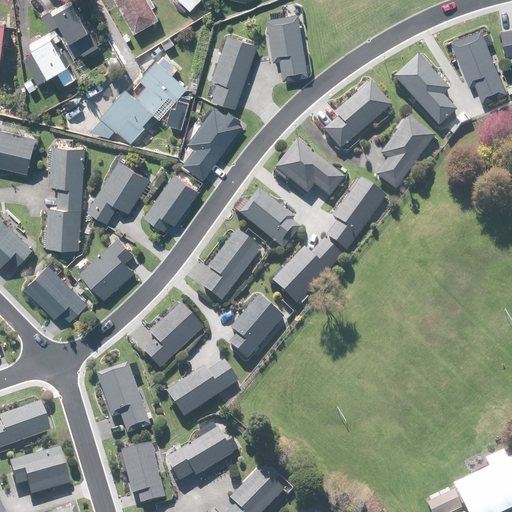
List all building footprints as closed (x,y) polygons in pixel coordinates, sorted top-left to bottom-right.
[(103,43),(78,0),(69,0),(56,8),(74,40),(67,43),(76,58),(103,43)] [(118,0),(137,32),(162,17),(152,0),(118,0)] [(182,0),(193,10),(201,0),(182,0)] [(312,75),(302,12),(268,17),(275,60),(282,59),(285,79),(312,75)] [(0,58),(6,59),(11,19),(0,18),(0,58)] [(511,27),(502,29),(507,56),(511,54),(511,27)] [(505,93),(480,28),(449,40),(467,87),(472,85),(479,103),(505,93)] [(79,77),(52,30),(33,41),(37,50),(25,57),(40,82),(60,71),(67,84),(79,77)] [(208,97),(238,107),(260,43),(230,32),(208,97)] [(157,42),(163,52),(176,44),(170,34),(157,42)] [(129,84),(102,115),(132,142),(158,114),(162,117),(191,85),(177,73),(182,68),(164,52),(142,77),(149,83),(140,93),(129,84)] [(422,55),(397,77),(442,127),(460,111),(446,95),(453,89),(422,55)] [(326,129),(343,149),(394,106),(373,81),(337,112),(341,117),(326,129)] [(184,163),(206,179),(247,121),(230,109),(228,112),(217,104),(190,142),(196,146),(184,163)] [(378,175),(399,190),(439,136),(410,116),(383,153),(390,158),(378,175)] [(39,135),(0,125),(0,165),(30,173),(39,135)] [(348,177),(300,139),(277,168),(311,195),(318,186),(332,197),(348,177)] [(81,248),(88,145),(52,143),(50,165),(53,165),(52,184),(60,185),(59,205),(50,205),(49,225),(46,225),(45,246),(81,248)] [(122,157),(90,208),(110,220),(119,206),(131,213),(153,176),(122,157)] [(176,171),(146,214),(167,229),(173,221),(178,224),(202,189),(176,171)] [(338,219),(327,234),(348,249),(387,196),(360,177),(332,214),(338,219)] [(263,189),(243,213),(286,249),(304,228),(295,221),(298,218),(263,189)] [(36,247),(0,213),(0,264),(2,267),(12,257),(20,264),(36,247)] [(203,286),(224,302),(264,249),(239,230),(210,267),(215,271),(203,286)] [(121,234),(82,270),(107,298),(138,270),(128,260),(137,253),(121,234)] [(305,247),(274,280),(299,303),(344,254),(325,237),(311,252),(305,247)] [(91,302),(51,262),(27,285),(57,317),(63,311),(73,320),(91,302)] [(231,343),(251,359),(288,316),(262,294),(233,328),(239,333),(231,343)] [(146,350),(163,369),(207,328),(184,303),(152,332),(158,339),(146,350)] [(169,391),(187,418),(241,381),(226,359),(210,370),(207,366),(169,391)] [(154,425),(131,362),(99,373),(115,418),(123,416),(129,434),(154,425)] [(0,422),(0,447),(50,430),(39,401),(0,414),(0,416),(2,422),(0,422)] [(202,438),(169,458),(183,481),(196,472),(199,477),(236,454),(217,422),(199,433),(202,438)] [(156,442),(124,450),(135,494),(140,493),(143,503),(169,497),(156,442)] [(60,445),(11,460),(18,484),(27,481),(31,494),(71,482),(60,445)] [(451,480),(466,511),(501,511),(511,507),(511,454),(510,456),(506,448),(487,457),(489,462),(451,480)] [(229,511),(265,511),(287,490),(278,481),(283,475),(269,460),(232,497),(238,504),(229,511)] [(453,488),(426,501),(431,511),(455,511),(463,509),(453,488)]
